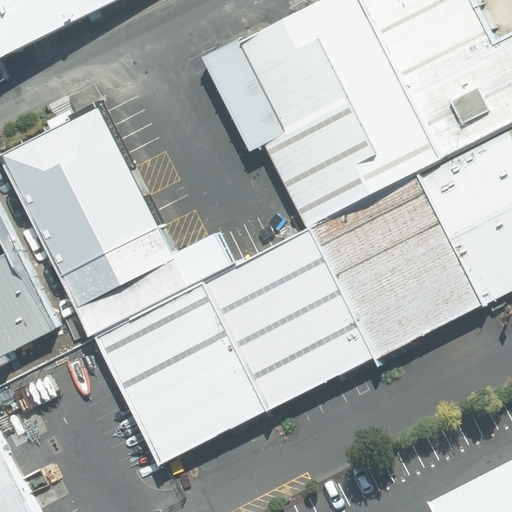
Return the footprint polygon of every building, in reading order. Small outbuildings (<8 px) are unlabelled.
[(0,0),(0,62),(122,0),(0,0)] [(310,225),(419,173),(445,160),(361,0),(326,0),(219,54),(310,225)] [(361,0),(445,160),(511,125),(511,39),(499,47),(474,0),(361,0)] [(236,263),(220,234),(177,257),(101,110),(2,158),(95,335),(236,263)] [(511,126),(445,160),(419,173),(488,306),(511,293),(511,126)] [(486,305),(419,173),(310,225),(236,263),(95,335),(163,467),(486,305)] [(0,359),(58,331),(13,255),(0,261),(0,359)] [(32,511),(0,447),(0,511),(32,511)] [(511,511),(511,471),(431,511),(511,511)]
